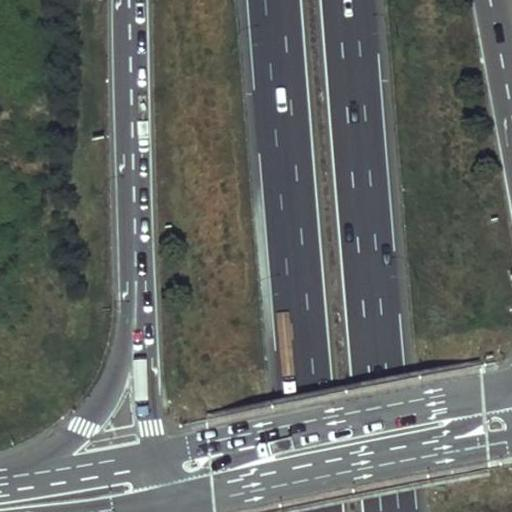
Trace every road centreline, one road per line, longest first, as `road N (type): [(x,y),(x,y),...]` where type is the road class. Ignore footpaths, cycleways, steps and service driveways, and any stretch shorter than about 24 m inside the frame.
road 1 (motorway): [(390,511),(344,0)]
road 2 (motorway): [(272,0),(314,511)]
road 3 (motorway): [(127,0),(136,280)]
road 4 (motorway): [(358,421),(210,473),(138,511)]
road 5 (motorway): [(136,280),(108,394),(42,474)]
road 6 (primary): [(358,421),(154,456)]
road 7 (motorway): [(327,480),(406,443),(484,421),(511,402)]
road 8 (primary): [(327,480),(511,445)]
road 9 (primary): [(145,511),(327,480)]
road 10 (motorway): [(136,280),(154,456)]
road 11 (primary): [(511,394),(358,421)]
